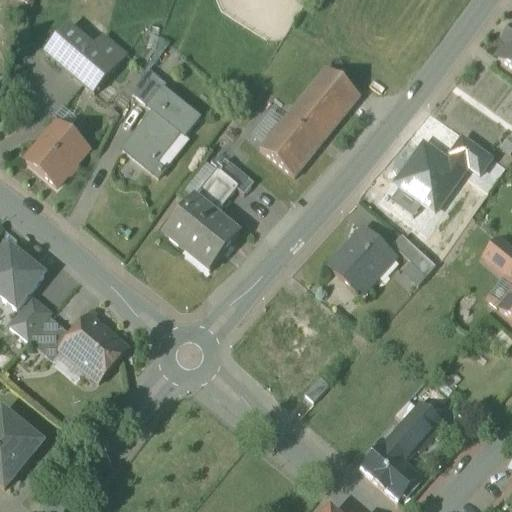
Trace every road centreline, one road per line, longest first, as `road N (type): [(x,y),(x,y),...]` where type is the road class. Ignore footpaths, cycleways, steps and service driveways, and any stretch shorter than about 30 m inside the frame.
road 1 (tertiary): [(489,0),(326,209),(188,357)]
road 2 (tertiary): [(188,357),(0,203)]
road 3 (residential): [(366,511),(188,357)]
road 4 (tertiary): [(188,357),(65,511)]
